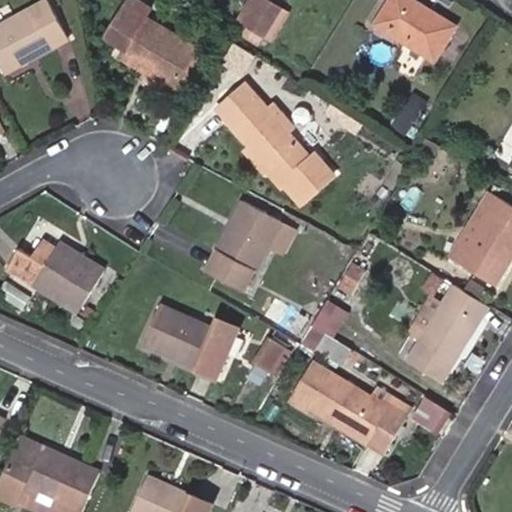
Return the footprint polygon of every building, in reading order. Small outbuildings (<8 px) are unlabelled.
[(70,35),(50,0),(43,0),(0,23),(0,59),(6,70),(70,35)] [(281,6),(271,0),(251,0),(241,18),(264,33),(281,6)] [(457,24),(418,0),(392,0),(378,22),(435,58),(457,24)] [(122,55),(174,87),(190,98),(214,56),(199,46),(126,2),(105,36),(126,49),(122,55)] [(252,144),(273,168),(286,182),(288,180),(304,197),(333,171),(317,155),(313,158),(248,83),(220,108),(252,144)] [(361,125),(349,117),(343,125),(356,133),(361,125)] [(267,172),(273,168),(252,144),(246,149),(267,172)] [(394,188),(407,167),(397,161),(384,181),(394,188)] [(490,208),(459,260),(497,284),(511,258),(511,202),(490,189),(481,203),(490,208)] [(269,248),(284,219),(246,199),(210,267),(247,288),(269,248)] [(296,227),(284,219),(269,248),(281,254),(296,227)] [(58,245),(46,238),(34,256),(46,264),(58,245)] [(10,269),(79,311),(107,266),(62,239),(58,245),(46,264),(34,256),(22,249),(10,269)] [(371,265),(358,257),(340,286),(353,294),(371,265)] [(490,303),(457,282),(410,360),(444,381),(490,303)] [(350,311),(329,298),(313,324),(335,337),(350,311)] [(417,314),(394,301),(386,313),(410,327),(417,314)] [(162,302),(144,342),(225,376),(245,327),(221,316),(216,327),(162,302)] [(301,313),(290,331),(301,337),(312,319),(301,313)] [(286,346),(271,337),(257,362),(272,371),(286,346)] [(373,395),(314,359),(291,399),(309,410),(311,405),(385,451),(408,416),(373,395)] [(413,407),(379,386),(373,395),(408,416),(413,407)] [(429,393),(415,416),(441,432),(455,409),(429,393)] [(42,448),(23,439),(0,490),(0,494),(19,502),(26,488),(66,506),(63,511),(82,511),(102,469),(44,443),(42,448)] [(209,511),(214,503),(150,473),(133,511),(135,511),(209,511)]
